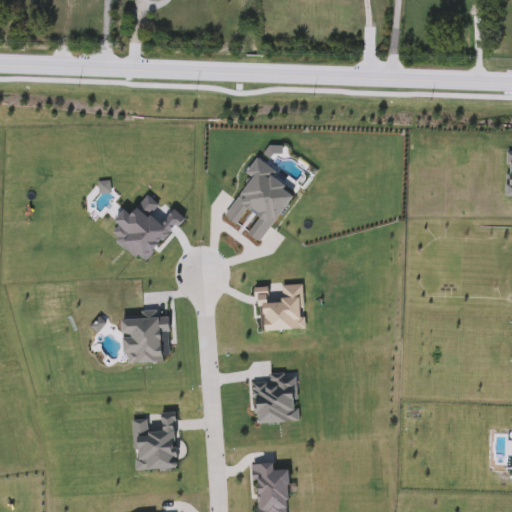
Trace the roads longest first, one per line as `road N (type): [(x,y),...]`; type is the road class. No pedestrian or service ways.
road 1 (tertiary): [(511,72),(0,56)]
road 2 (residential): [(200,270),(218,511)]
